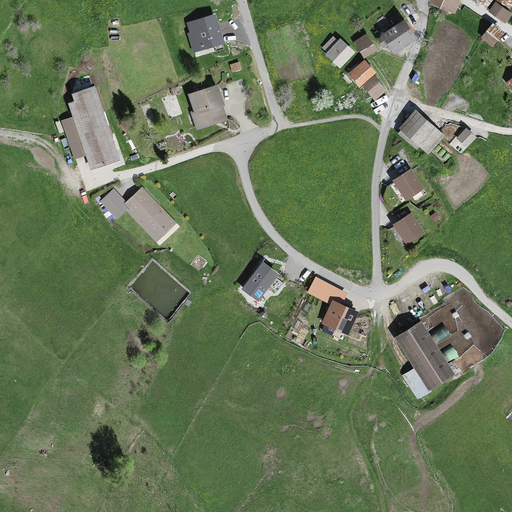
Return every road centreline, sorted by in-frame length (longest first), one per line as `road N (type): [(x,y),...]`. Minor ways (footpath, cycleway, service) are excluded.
road 1 (residential): [(242,0),(277,118),(244,155),(256,210),(300,258),(378,292)]
road 2 (residential): [(395,101),(374,204),(378,292)]
road 3 (residential): [(378,292),(437,263),(463,274),(511,323)]
road 4 (residential): [(395,101),(511,131)]
